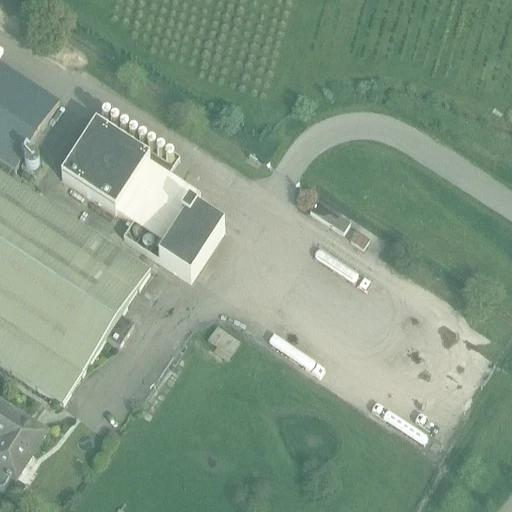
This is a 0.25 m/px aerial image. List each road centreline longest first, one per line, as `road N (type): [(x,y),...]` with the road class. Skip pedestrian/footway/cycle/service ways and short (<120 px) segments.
road 1 (unknown): [(273,197),(411,285),(444,318),(458,356),(435,401),(392,409),(349,391),(198,291)]
road 2 (unknown): [(92,402),(198,291)]
